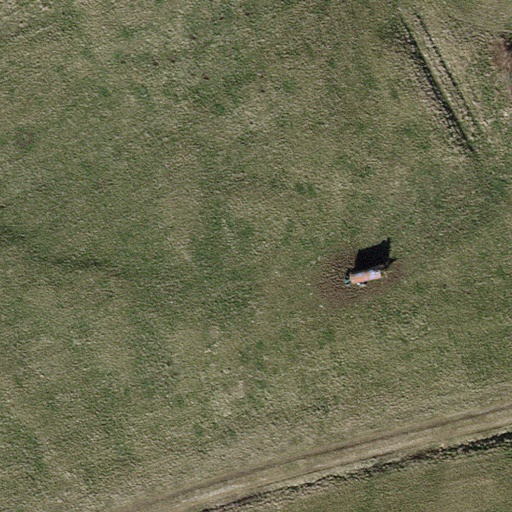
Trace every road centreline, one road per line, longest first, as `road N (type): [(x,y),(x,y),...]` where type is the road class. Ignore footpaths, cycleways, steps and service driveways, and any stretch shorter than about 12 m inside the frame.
road 1 (track): [(147,511),(195,491),(511,415)]
road 2 (track): [(404,0),(511,199)]
